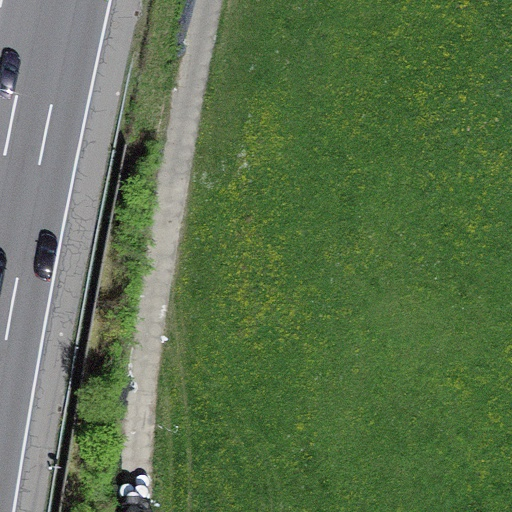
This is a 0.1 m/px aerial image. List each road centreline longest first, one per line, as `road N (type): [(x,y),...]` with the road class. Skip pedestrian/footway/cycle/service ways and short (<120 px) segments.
road 1 (track): [(134,511),(153,311),(208,0)]
road 2 (motorway): [(0,283),(57,0)]
